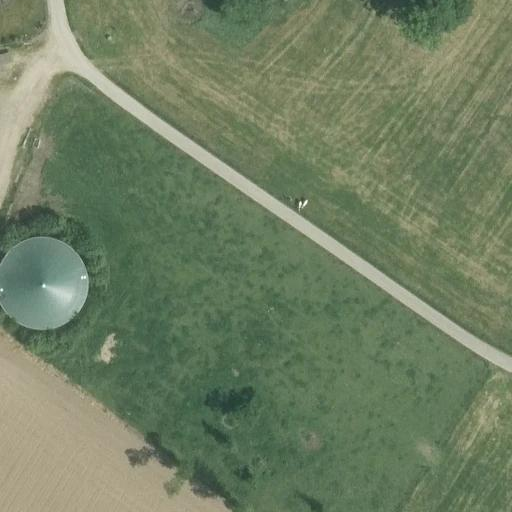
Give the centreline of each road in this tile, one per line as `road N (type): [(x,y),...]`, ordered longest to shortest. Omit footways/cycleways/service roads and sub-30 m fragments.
road 1 (unclassified): [(511,364),(116,92),(71,54),(54,0)]
road 2 (track): [(0,175),(30,75),(71,54)]
